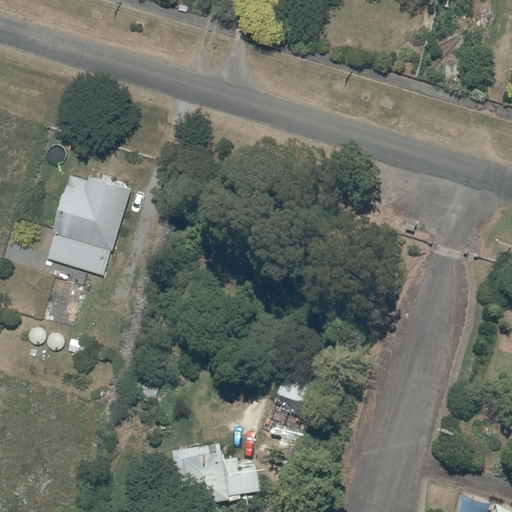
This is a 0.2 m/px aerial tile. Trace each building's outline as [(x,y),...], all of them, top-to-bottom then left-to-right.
[(129,187),(71,171),(47,258),(105,274),(129,187)] [(87,340),(71,336),(67,352),(73,353),(72,358),(82,360),(87,340)] [(315,386),(289,378),(280,409),(306,417),(315,386)] [(302,427),(276,419),(271,434),(283,437),(279,450),(293,454),(302,427)] [(224,461),(221,443),(176,451),(185,506),(260,493),(255,465),(242,467),(241,458),(224,461)] [(511,511),(511,497),(467,485),(459,511),(511,511)]
